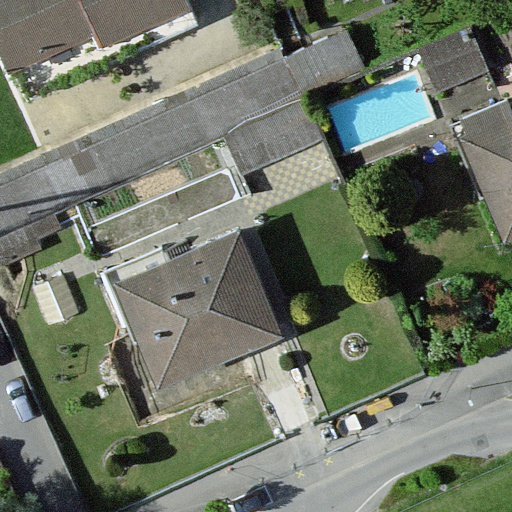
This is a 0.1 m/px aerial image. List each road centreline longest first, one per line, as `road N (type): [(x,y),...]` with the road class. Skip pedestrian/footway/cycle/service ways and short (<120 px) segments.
road 1 (residential): [(297,511),(476,426),(511,420)]
road 2 (residential): [(0,390),(53,511)]
